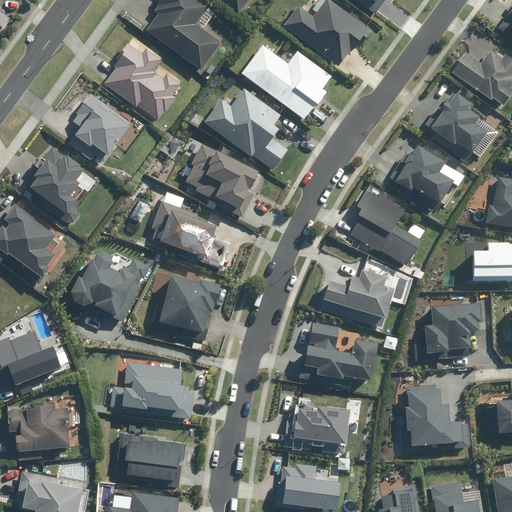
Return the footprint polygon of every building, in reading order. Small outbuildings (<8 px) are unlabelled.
[(158,13),(144,33),(200,72),(219,44),(195,27),(209,7),(198,0),(159,0),(153,9),(158,13)] [(218,0),(237,14),(246,0),(218,0)] [(296,7),(282,27),(341,68),(359,43),(363,46),(374,31),(329,0),(318,0),(308,15),(296,7)] [(359,0),(356,4),(367,13),(373,5),(380,10),(387,0),(359,0)] [(119,67),(105,85),(135,109),(138,107),(156,122),(175,98),(172,96),(182,83),(160,65),(163,60),(134,36),(113,62),(119,67)] [(262,45),(240,75),(304,121),(324,93),(321,91),(331,77),(296,52),(287,64),(262,45)] [(450,73),(452,74),(489,101),(491,99),(503,108),(511,94),(511,91),(510,90),(511,86),(511,60),(505,55),(502,58),(491,50),(481,63),(466,52),(450,73)] [(220,100),(204,123),(273,171),(287,149),(272,139),(278,131),(273,127),(280,116),(243,91),(231,108),(220,100)] [(441,114),(430,129),(453,147),(455,144),(476,161),(493,138),(474,124),(478,119),(469,112),(473,106),(454,92),(439,112),(441,114)] [(81,128),(74,138),(90,149),(92,146),(109,158),(132,124),(89,94),(70,120),(81,128)] [(258,174),(203,144),(191,165),(193,166),(185,182),(198,189),(196,192),(236,214),(258,174)] [(445,163),(417,146),(395,182),(411,192),(413,189),(439,204),(452,181),(439,173),(445,163)] [(37,180),(31,188),(49,203),(44,209),(69,229),(83,212),(75,205),(77,202),(70,196),(80,183),(76,180),(84,171),(53,147),(36,168),(39,171),(34,178),(37,180)] [(487,205),(484,227),(511,230),(511,178),(498,177),(495,206),(487,205)] [(359,217),(350,234),(406,266),(420,242),(395,227),(404,213),(366,191),(353,213),(359,217)] [(161,200),(148,239),(179,251),(177,256),(219,272),(229,244),(213,238),(216,229),(196,221),(199,214),(161,200)] [(1,226),(0,226),(0,255),(38,284),(49,269),(46,267),(55,256),(46,249),(55,237),(13,205),(3,219),(10,224),(6,229),(1,226)] [(473,281),(474,281),(511,281),(511,243),(488,244),(488,252),(473,252),(473,281)] [(88,306),(89,306),(122,322),(149,267),(133,259),(129,269),(124,267),(120,274),(109,269),(109,268),(110,267),(111,266),(111,265),(112,264),(112,263),(112,262),(112,261),(112,260),(112,259),(111,258),(111,257),(110,256),(109,255),(108,254),(107,254),(106,253),(105,253),(104,252),(103,252),(102,252),(101,252),(100,253),(99,253),(98,253),(97,254),(96,255),(96,256),(95,256),(95,257),(94,258),(94,259),(94,260),(94,261),(91,260),(82,279),(79,277),(70,296),(72,297),(72,298),(72,299),(72,300),(73,301),(73,302),(74,303),(74,304),(75,304),(75,305),(76,305),(76,306),(77,306),(78,306),(79,307),(80,307),(81,307),(82,307),(83,307),(83,308),(84,307),(85,307),(86,307),(87,307),(88,306)] [(328,282),(320,310),(383,327),(393,291),(383,288),(386,275),(359,268),(356,279),(351,277),(348,287),(328,282)] [(162,303),(158,302),(148,334),(171,342),(173,335),(203,344),(220,287),(200,281),(199,285),(171,277),(162,303)] [(481,307),(431,308),(432,325),(425,325),(426,354),(448,354),(448,350),(469,350),(469,331),(478,331),(478,323),(481,323),(481,307)] [(372,382),(378,346),(354,342),(352,355),(335,352),(339,329),(311,324),(302,378),(343,385),(344,377),(372,382)] [(0,390),(62,367),(53,346),(42,350),(35,330),(10,340),(9,337),(0,340),(0,364),(1,368),(0,368),(0,390)] [(112,387),(110,411),(190,418),(193,389),(181,388),(183,370),(126,364),(124,388),(112,387)] [(408,407),(405,408),(405,433),(410,433),(411,448),(445,447),(445,450),(469,449),(468,422),(448,423),(448,405),(439,406),(439,386),(408,387),(408,407)] [(511,392),(510,392),(511,402),(494,404),(497,435),(511,433),(511,392)] [(332,454),(343,455),(346,432),(358,433),(361,401),(348,399),(347,410),(318,407),(317,413),(294,411),(291,439),(333,444),(332,454)] [(16,434),(17,454),(68,449),(66,429),(70,429),(68,409),(54,411),(53,403),(6,407),(9,435),(16,434)] [(185,441),(118,433),(112,478),(179,487),(185,441)] [(277,482),(275,506),(281,506),(280,510),(298,511),(308,511),(308,509),(322,510),(321,511),(330,511),(336,511),(339,472),(348,472),(349,461),(331,459),(330,470),(316,469),(316,466),(294,464),(294,468),(282,467),(281,482),(277,482)] [(79,511),(83,491),(86,492),(87,482),(22,472),(17,498),(23,499),(21,510),(34,511),(79,511)] [(511,511),(511,476),(492,479),(495,511),(511,511)] [(478,511),(477,501),(463,503),(459,483),(431,487),(434,511),(478,511)] [(418,511),(415,486),(392,489),(393,497),(380,498),(382,508),(375,509),(375,511),(418,511)] [(132,496),(111,494),(110,508),(107,508),(106,511),(177,511),(179,497),(132,493),(132,496)]
